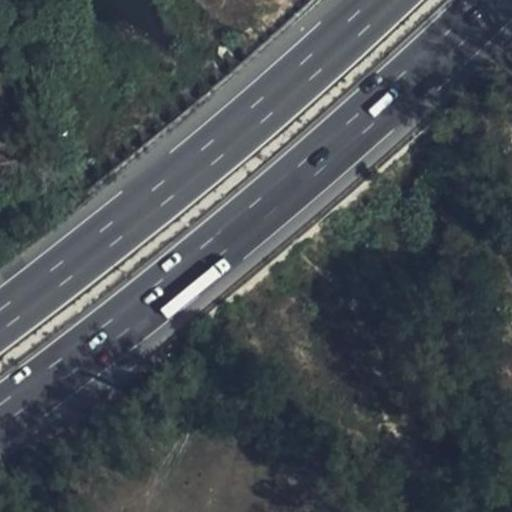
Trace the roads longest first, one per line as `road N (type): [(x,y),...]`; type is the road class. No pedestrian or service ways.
road 1 (motorway): [(0,413),(191,267),(494,0)]
road 2 (motorway): [(380,0),(141,212),(0,318)]
